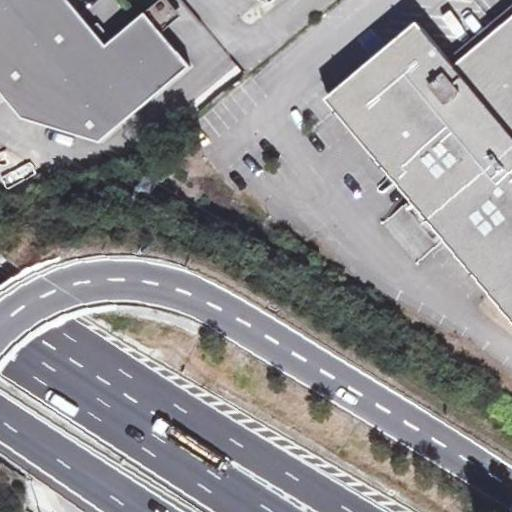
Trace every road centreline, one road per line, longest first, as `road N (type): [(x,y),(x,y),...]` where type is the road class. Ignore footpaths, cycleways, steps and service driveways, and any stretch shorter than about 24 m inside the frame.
road 1 (trunk): [(511,491),(229,311),(160,280),(77,277),(0,321)]
road 2 (motorway): [(0,414),(153,511)]
road 3 (trunk): [(301,511),(147,421)]
road 4 (motorway): [(147,421),(0,326)]
road 5 (motorway): [(276,511),(147,421)]
